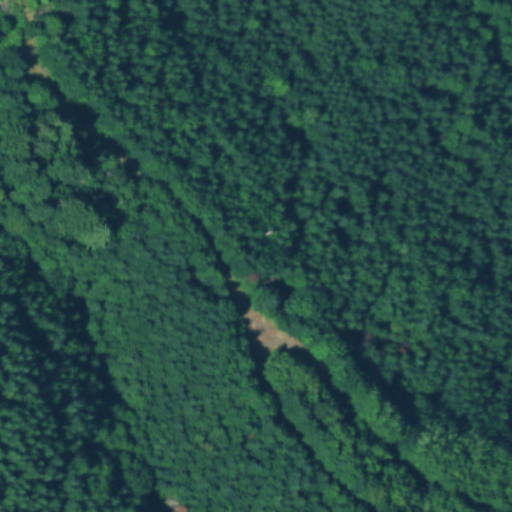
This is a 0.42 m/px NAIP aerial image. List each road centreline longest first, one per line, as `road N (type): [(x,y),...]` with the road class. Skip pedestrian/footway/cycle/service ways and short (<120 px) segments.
road 1 (track): [(354,511),(295,453),(251,383),(253,354),(267,344),(292,349),(317,372),(369,442),(408,478),(494,511)]
road 2 (track): [(23,66),(208,256),(267,344)]
